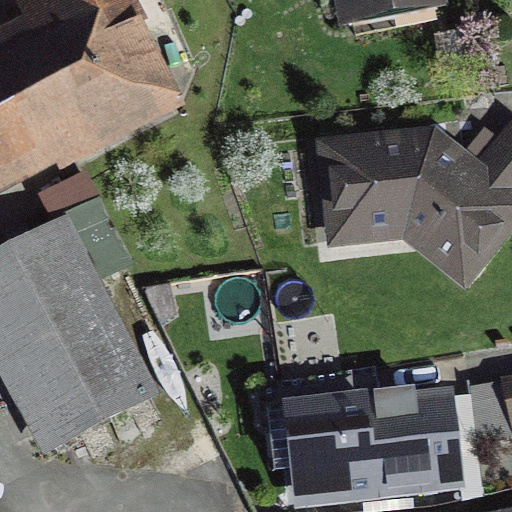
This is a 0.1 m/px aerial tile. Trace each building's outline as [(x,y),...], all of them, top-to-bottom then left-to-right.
[(55,0),(59,6),(10,31),(66,140),(159,93),(111,0),(55,0)] [(432,0),(339,0),(343,17),(433,2),(432,0)] [(0,172),(66,140),(10,31),(0,36),(0,172)] [(423,141),(332,151),(335,238),(404,232),(455,275),(511,197),(511,139),(481,173),(423,141)] [(98,214),(0,266),(0,334),(58,442),(149,393),(88,280),(123,261),(98,214)] [(365,375),(268,386),(273,423),(335,416),(343,493),(456,480),(446,397),(369,405),(365,375)] [(511,384),(478,391),(487,436),(511,430),(511,384)]
